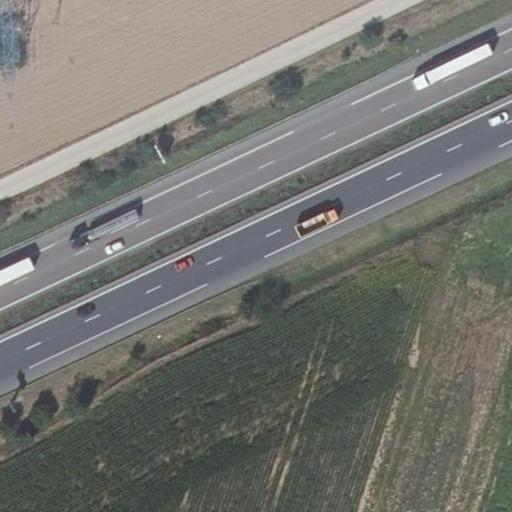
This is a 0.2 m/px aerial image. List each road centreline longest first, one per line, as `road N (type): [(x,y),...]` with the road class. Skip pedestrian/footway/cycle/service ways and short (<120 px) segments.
road 1 (trunk): [(0,358),(511,115)]
road 2 (trunk): [(511,49),(0,289)]
road 3 (track): [(0,188),(420,0)]
